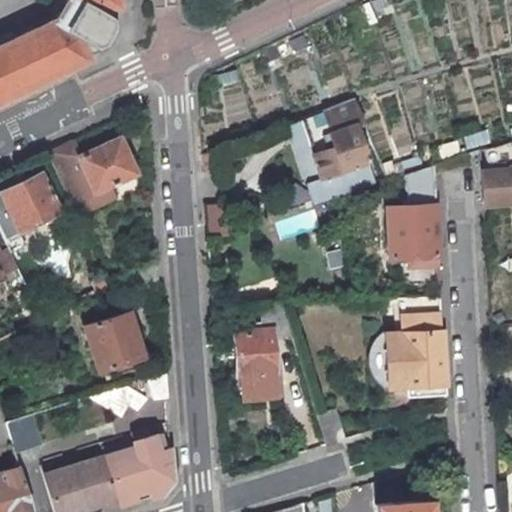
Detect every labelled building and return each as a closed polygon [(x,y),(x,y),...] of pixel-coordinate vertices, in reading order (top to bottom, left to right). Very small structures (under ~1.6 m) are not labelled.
[(65,0),(55,18),(0,43),(0,96),(84,57),(82,52),(95,46),(95,43),(101,39),(109,27),(108,19),(111,19),(110,4),(115,4),(114,0),(65,0)] [(369,0),(374,10),(387,5),(385,0),(369,0)] [(357,5),(365,24),(375,20),(367,1),(357,5)] [(287,40),(294,52),(307,45),(302,34),(287,40)] [(265,50),(269,60),(278,56),(274,46),(265,50)] [(208,75),(212,89),(219,86),(218,83),(237,78),(234,69),(208,75)] [(355,124),(355,125),(365,123),(354,98),(323,109),(331,131),(355,124)] [(328,132),(331,143),(309,150),(317,176),(304,180),(311,201),(373,181),(367,160),(355,125),(355,124),(331,131),(328,132)] [(460,136),(463,148),(488,142),(485,129),(460,136)] [(117,137),(77,155),(70,140),(45,152),(74,215),(119,194),(113,180),(133,171),(117,137)] [(454,141),(435,146),(438,158),(457,152),(454,141)] [(414,157),(391,163),(394,172),(424,162),(421,151),(413,153),(414,157)] [(433,164),(433,163),(404,172),(405,192),(407,191),(407,200),(402,200),(402,205),(385,206),(387,256),(406,255),(437,253),(433,164)] [(511,202),(511,167),(483,169),(484,185),(485,204),(511,202)] [(39,172),(0,189),(0,232),(5,242),(12,258),(27,251),(16,229),(57,209),(39,172)] [(205,203),(206,235),(227,234),(226,203),(205,203)] [(0,274),(16,267),(12,258),(5,242),(0,232),(0,274)] [(338,249),(324,251),(327,268),(342,266),(338,249)] [(156,261),(126,276),(132,291),(157,283),(156,261)] [(102,277),(91,282),(95,291),(106,286),(102,277)] [(290,334),(281,303),(262,309),(264,323),(248,324),(248,332),(235,333),(239,371),(255,371),(258,396),(283,394),(278,355),(271,355),(269,332),(275,338),(290,334)] [(126,310),(82,324),(96,368),(140,354),(126,310)] [(440,312),(395,314),(396,333),(402,332),(441,330),(440,312)] [(444,394),(441,330),(402,332),(396,333),(386,333),(386,346),(381,348),(376,350),(373,355),(373,360),(378,366),(382,367),(387,368),(388,385),(404,384),(405,396),(444,394)] [(151,399),(165,398),(164,373),(145,378),(151,399)] [(89,395),(119,416),(127,404),(136,411),(145,399),(124,384),(89,395)] [(334,408),(315,414),(325,445),(344,439),(334,408)] [(0,409),(0,445),(10,443),(4,421),(0,409)] [(13,452),(41,444),(31,413),(4,421),(10,443),(13,452)] [(132,439),(154,432),(152,424),(129,430),(131,437),(132,439)] [(154,432),(159,448),(164,447),(159,431),(154,432)] [(72,465),(41,475),(53,511),(77,511),(86,509),(98,506),(99,509),(132,498),(130,495),(144,491),(145,494),(156,491),(171,475),(169,445),(164,447),(159,448),(154,432),(132,439),(134,445),(104,455),(72,465)] [(104,455),(134,445),(132,439),(131,437),(101,446),(104,455)] [(72,465),(104,455),(101,446),(69,456),(72,465)] [(41,475),(72,465),(69,456),(39,466),(41,475)] [(17,466),(0,471),(0,511),(9,509),(9,511),(16,511),(30,508),(17,466)] [(399,473),(372,481),(373,504),(401,502),(399,473)] [(333,511),(332,493),(317,498),(318,511),(333,511)] [(401,502),(373,504),(374,511),(428,511),(427,500),(401,502)] [(302,511),(302,503),(270,511),(302,511)]
